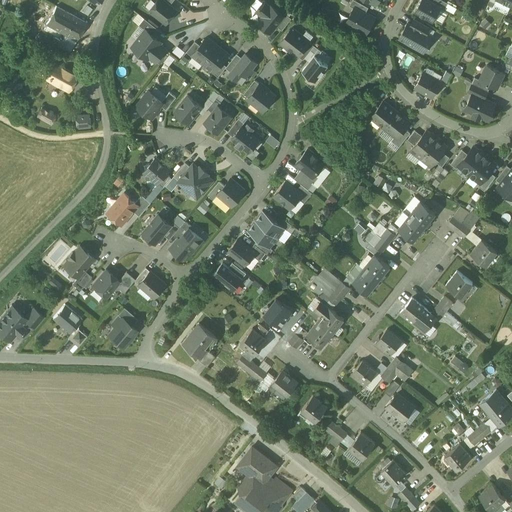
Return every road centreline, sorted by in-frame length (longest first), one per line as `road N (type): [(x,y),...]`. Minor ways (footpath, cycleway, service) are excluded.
road 1 (residential): [(116,0),(99,42),(107,145),(100,169),(0,278)]
road 2 (residential): [(143,362),(199,382),(361,511)]
road 3 (residential): [(399,0),(386,68),(404,94),(465,130),(488,132),(511,121)]
road 4 (residential): [(215,8),(271,49),(290,98),(285,142),(263,179)]
road 5 (residential): [(435,244),(326,376)]
road 6 (residential): [(326,376),(450,488)]
road 7 (residential): [(0,357),(143,362)]
road 8 (residential): [(263,179),(185,278)]
